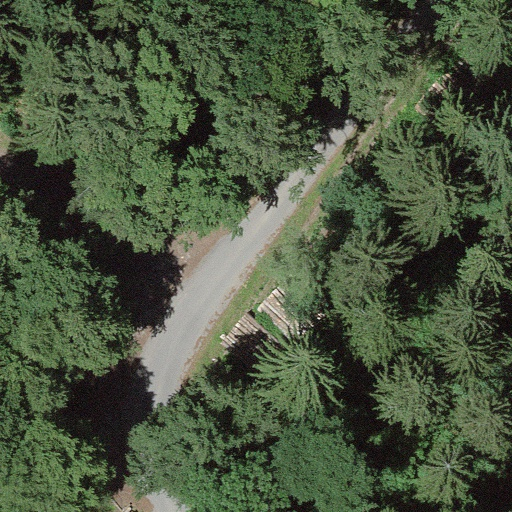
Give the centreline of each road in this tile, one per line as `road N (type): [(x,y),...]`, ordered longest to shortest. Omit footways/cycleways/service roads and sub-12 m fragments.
road 1 (track): [(469,0),(134,381)]
road 2 (track): [(0,495),(134,381)]
road 3 (track): [(134,381),(0,285)]
road 4 (track): [(134,381),(211,511)]
